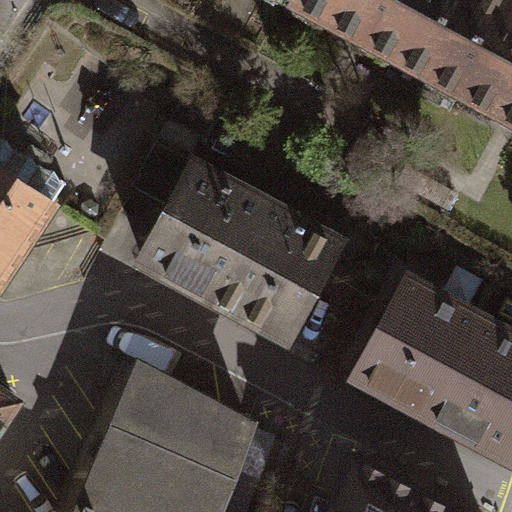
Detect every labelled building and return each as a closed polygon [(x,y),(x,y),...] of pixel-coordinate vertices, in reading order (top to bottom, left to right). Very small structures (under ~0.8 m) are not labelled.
[(299,0),(427,73),(465,0),(299,0)] [(511,0),(465,0),(427,73),(511,119),(511,0)] [(184,151),(160,139),(137,183),(161,195),(184,151)] [(139,264),(216,303),(268,200),(191,161),(139,264)] [(0,164),(0,282),(55,201),(0,164)] [(345,239),(268,200),(216,303),(292,341),(345,239)] [(351,377),(429,417),(482,312),(404,273),(351,377)] [(511,454),(511,329),(482,312),(429,417),(511,456),(511,454)] [(204,511),(223,469),(242,420),(134,365),(69,511),(204,511)] [(0,416),(13,399),(0,390),(0,416)] [(465,511),(350,449),(325,511),(465,511)]
